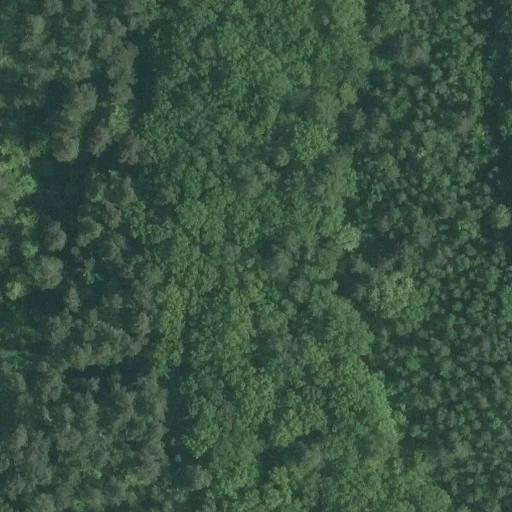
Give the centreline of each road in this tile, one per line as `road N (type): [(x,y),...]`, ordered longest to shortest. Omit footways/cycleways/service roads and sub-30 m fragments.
road 1 (track): [(225,511),(167,329),(142,151),(138,0)]
road 2 (track): [(204,449),(0,443)]
